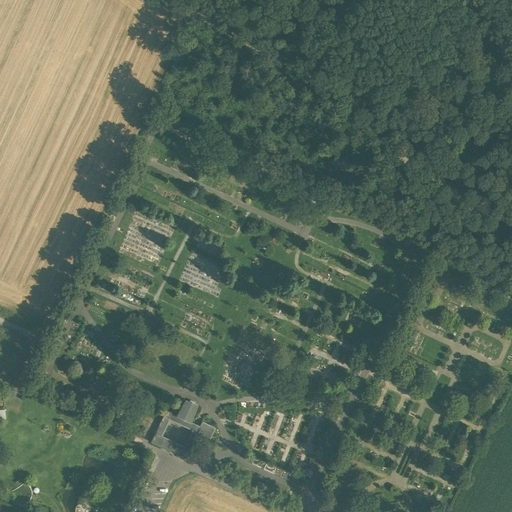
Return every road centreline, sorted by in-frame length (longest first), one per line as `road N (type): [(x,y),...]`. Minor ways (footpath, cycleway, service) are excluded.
road 1 (track): [(286,511),(16,385),(36,338),(0,321)]
road 2 (track): [(36,338),(191,14)]
road 3 (track): [(431,176),(398,161),(393,121),(380,110),(175,0)]
road 4 (track): [(511,31),(431,176)]
